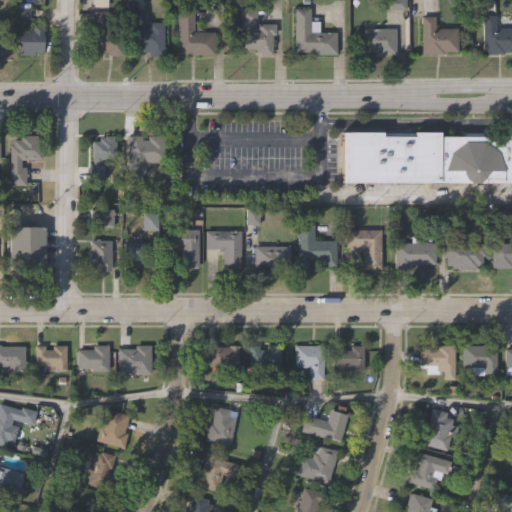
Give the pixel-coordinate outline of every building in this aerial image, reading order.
[(214,28),(214,53),(187,53),(187,51),(176,51),(176,6),(193,6),(193,28),(214,28)] [(273,35),(273,55),(260,55),(260,53),(255,53),(255,49),(240,49),(240,8),(256,8),(256,23),(252,23),(252,29),(257,29),(257,24),(276,23),(276,35),(273,35)] [(336,31),(336,56),(310,56),(310,52),(294,52),(293,8),(309,8),(309,21),(318,21),(318,31),(336,31)] [(126,31),(126,54),(108,54),(108,51),(92,51),(92,10),(110,10),(110,31),(126,31)] [(165,22),(165,56),(148,56),(148,53),(139,53),(139,49),(133,49),(133,25),(131,25),(131,11),(146,11),(146,25),(145,25),(145,28),(149,28),(149,22),(165,22)] [(511,26),(511,51),(503,51),(503,53),(481,53),(481,14),(495,14),(495,26),(511,26)] [(456,27),(456,50),(443,51),(443,53),(421,53),(420,15),(434,15),(434,27),(456,27)] [(44,22),(44,51),(36,51),(36,54),(17,54),(17,29),(32,29),(32,22),(44,22)] [(395,28),(395,55),(374,55),(374,52),(362,52),(362,29),(395,28)] [(511,132),(511,182),(339,181),(340,132),(380,132),(380,136),(412,136),(412,131),(438,132),(438,136),(505,137),(505,132),(511,132)] [(26,165),(25,185),(10,184),(10,143),(12,143),(13,138),(20,138),(20,134),(38,134),(38,138),(42,138),(42,158),(22,158),(22,165),(26,165)] [(146,136),(166,136),(165,165),(142,164),(141,176),(125,175),(126,135),(139,136),(139,141),(146,141),(146,136)] [(105,167),(105,181),(88,182),(88,167),(91,167),(91,161),(91,141),(99,141),(99,138),(102,138),(102,137),(112,137),(112,142),(114,142),(114,160),(100,160),(100,167),(105,167)] [(115,207),(115,225),(100,226),(99,221),(97,221),(97,216),(90,216),(90,208),(115,207)] [(336,238),(336,265),(322,265),(322,259),(309,259),(309,269),(295,269),(296,219),(313,219),(313,238),(336,238)] [(44,225),(44,268),(8,268),(8,225),(44,225)] [(198,229),(198,269),(179,269),(179,251),(173,251),(173,248),(161,248),(161,229),(198,229)] [(240,230),(240,270),(221,270),(221,252),(217,252),(217,249),(204,249),(204,229),(240,230)] [(380,229),(380,270),(362,270),(362,251),(357,251),(357,248),(344,248),(344,229),(380,229)] [(111,268),(87,268),(88,249),(89,249),(89,239),(112,239),(111,268)] [(434,242),(434,263),(408,263),(408,268),(392,268),(392,242),(434,242)] [(145,261),(145,271),(139,271),(139,273),(129,273),(129,271),(122,271),(122,262),(124,262),(124,253),(122,253),(122,243),(145,243),(145,252),(142,252),(142,261),(145,261)] [(490,243),(511,243),(511,264),(510,264),(510,267),(490,267),(490,243)] [(485,258),(481,258),(481,266),(476,266),(476,271),(452,271),(452,266),(444,266),(444,257),(443,257),(443,244),(485,244),(485,258)] [(289,247),(289,270),(276,270),(276,273),(266,273),(266,269),(253,269),(253,247),(289,247)] [(25,374),(0,374),(0,344),(25,344),(25,374)] [(108,372),(89,372),(89,369),(75,369),(75,350),(92,350),(92,344),(108,344),(108,372)] [(454,345),(453,380),(441,380),(441,371),(435,371),(435,373),(423,372),(423,365),(416,365),(417,348),(436,349),(436,344),(454,345)] [(66,372),(40,372),(40,366),(33,366),(34,346),(45,346),(45,348),(52,348),(52,345),(66,345),(66,372)] [(148,374),(110,374),(110,365),(114,365),(114,349),(132,349),(132,345),(148,345),(148,374)] [(279,373),(266,373),(266,367),(246,367),(246,345),(258,345),(258,350),(264,350),(264,346),(279,346),(279,373)] [(494,374),(465,374),(465,367),(459,367),(459,345),(494,345),(494,374)] [(323,382),(307,382),(307,375),(299,375),(299,368),(292,368),(292,346),(323,346),(323,382)] [(362,372),(330,372),(330,347),(341,346),(341,350),(349,350),(349,346),(362,346),(362,372)] [(511,375),(503,375),(503,349),(509,349),(509,346),(511,346),(511,375)] [(237,374),(208,374),(208,367),(206,367),(205,347),(237,347),(237,374)] [(10,426),(17,427),(13,443),(5,441),(4,448),(0,446),(0,404),(20,410),(20,407),(36,411),(33,426),(11,421),(10,426)] [(204,441),(207,423),(209,424),(213,407),(235,411),(228,446),(204,441)] [(419,426),(423,427),(429,407),(446,412),(444,417),(450,419),(449,424),(457,426),(454,438),(449,437),(445,452),(414,444),(419,426)] [(93,440),(97,427),(98,427),(99,426),(103,409),(127,415),(122,433),(126,434),(123,448),(93,440)] [(339,443),(299,432),(303,415),(324,421),(327,410),(347,415),(339,443)] [(335,452),(327,484),(304,477),(312,445),(335,452)] [(107,473),(115,475),(110,492),(84,485),(94,451),(99,453),(99,451),(115,455),(111,469),(109,468),(107,473)] [(450,460),(446,474),(432,470),(430,477),(435,478),(432,489),(405,482),(409,469),(414,471),(417,462),(413,461),(416,451),(450,460)] [(191,485),(195,471),(199,472),(205,452),(220,456),(219,459),(238,465),(233,476),(221,476),(218,490),(210,488),(209,490),(191,485)] [(0,466),(24,472),(18,495),(0,490),(0,466)] [(300,487),(324,493),(320,507),(317,506),(315,511),(289,511),(292,504),(295,505),(300,487)] [(511,511),(497,511),(499,506),(489,503),(493,489),(511,494),(511,511)] [(430,499),(428,506),(433,508),(432,511),(403,511),(405,506),(402,505),(406,492),(430,499)] [(206,500),(205,505),(209,506),(207,511),(185,511),(191,495),(206,500)] [(89,497),(110,503),(107,511),(62,511),(65,503),(86,510),(89,497)]
